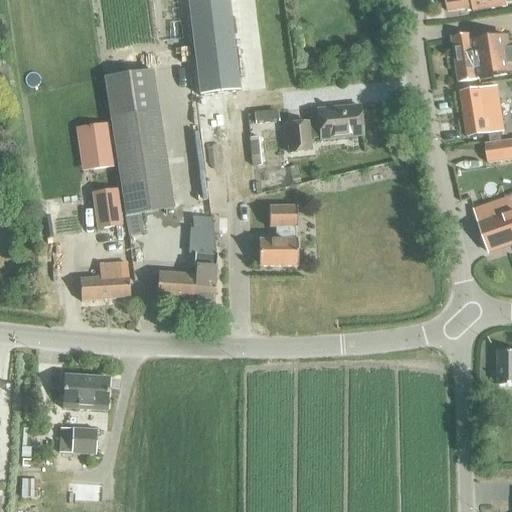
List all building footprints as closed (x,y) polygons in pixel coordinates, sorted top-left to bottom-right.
[(227,0),(187,0),(199,98),(239,93),(227,0)] [(474,14),(508,9),(506,0),(445,0),(448,14),(473,10),(474,14)] [(452,40),(459,84),(479,81),(511,75),(511,44),(506,45),(505,38),(483,42),(482,35),(452,40)] [(152,72),(103,80),(109,119),(111,118),(124,201),(127,218),(125,218),(128,238),(143,236),(140,216),(175,210),(173,201),(159,111),(152,72)] [(497,89),(461,95),(468,139),(504,133),(497,89)] [(312,154),(311,143),(322,142),(322,144),(363,139),(360,110),(319,113),(320,127),(309,128),(309,126),(287,128),(290,156),(312,154)] [(253,114),(255,126),(279,123),(277,112),(253,114)] [(257,139),(248,140),(251,168),(260,167),(257,139)] [(511,141),(485,146),(488,165),(511,161),(511,141)] [(91,194),(93,210),(96,231),(122,228),(119,207),(117,191),(91,194)] [(506,200),(474,211),(489,254),(511,246),(511,212),(511,213),(506,200)] [(275,242),(259,242),(259,268),(298,269),(298,242),(295,242),(295,228),(295,209),(269,209),(268,229),(272,229),(275,229),(275,242)] [(122,242),(102,243),(102,256),(123,255),(122,242)] [(158,300),(215,303),(218,256),(213,255),(214,248),(197,247),(195,277),(181,276),(160,275),(158,300)] [(100,268),(101,279),(81,281),(83,303),(131,299),(128,266),(100,268)] [(511,352),(499,353),(499,387),(511,387),(511,352)] [(64,410),(109,412),(111,380),(66,377),(64,410)] [(96,432),(59,431),(58,454),(94,458),(96,432)] [(68,511),(100,511),(101,502),(69,500),(68,511)]
